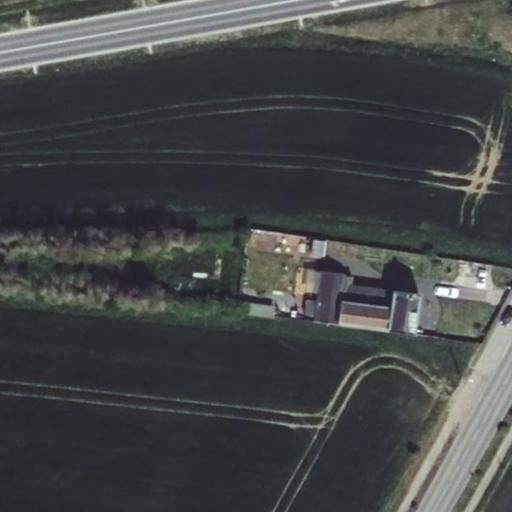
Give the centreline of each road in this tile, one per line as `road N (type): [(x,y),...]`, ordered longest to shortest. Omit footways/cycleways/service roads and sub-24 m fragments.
road 1 (secondary): [(297,0),(0,53)]
road 2 (tertiary): [(511,368),(433,511)]
